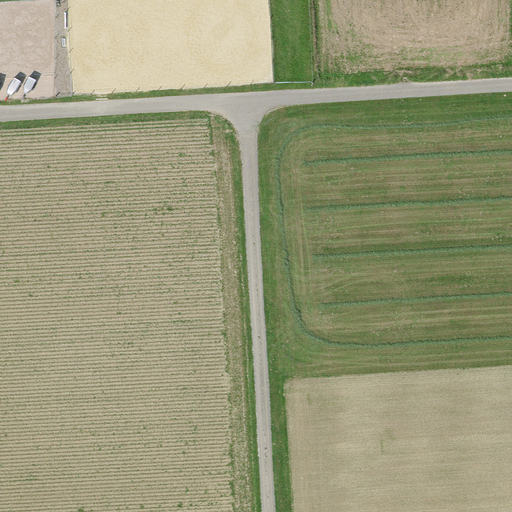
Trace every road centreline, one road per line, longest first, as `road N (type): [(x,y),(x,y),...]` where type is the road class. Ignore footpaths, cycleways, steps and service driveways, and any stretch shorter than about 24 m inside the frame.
road 1 (track): [(511,86),(0,111)]
road 2 (track): [(245,102),(269,511)]
